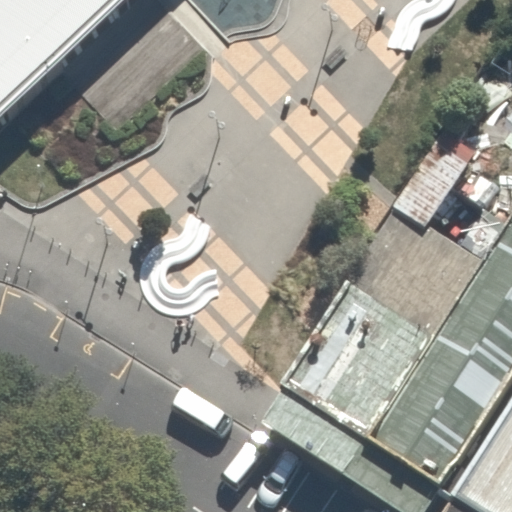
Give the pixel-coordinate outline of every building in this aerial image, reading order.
[(0,0),(0,141),(14,128),(67,78),(148,0),(0,0)] [(427,241),(430,236),(476,165),(444,144),(395,218),(427,241)] [(288,396),(284,403),(368,457),(484,273),(430,236),(427,241),(395,218),(389,214),(342,291),(348,295),(320,341),(288,396)] [(463,252),(483,265),(505,231),(485,218),(463,252)] [(511,228),(484,273),(368,457),(441,505),(511,393),(511,228)] [(511,511),(511,418),(454,510),(456,511),(511,511)]
